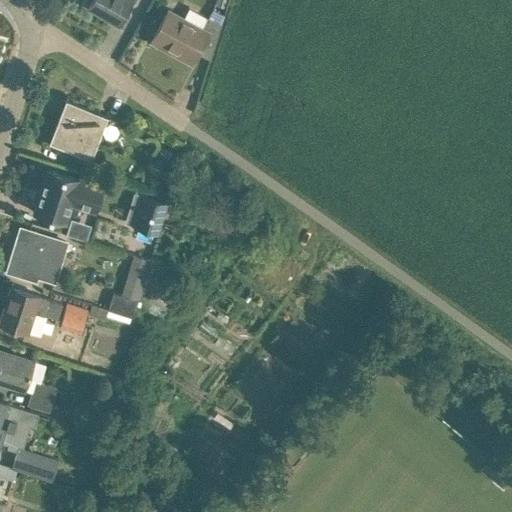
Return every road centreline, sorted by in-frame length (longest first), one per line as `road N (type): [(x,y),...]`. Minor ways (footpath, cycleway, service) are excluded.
road 1 (unclassified): [(511,354),(36,22)]
road 2 (residential): [(0,140),(36,22)]
